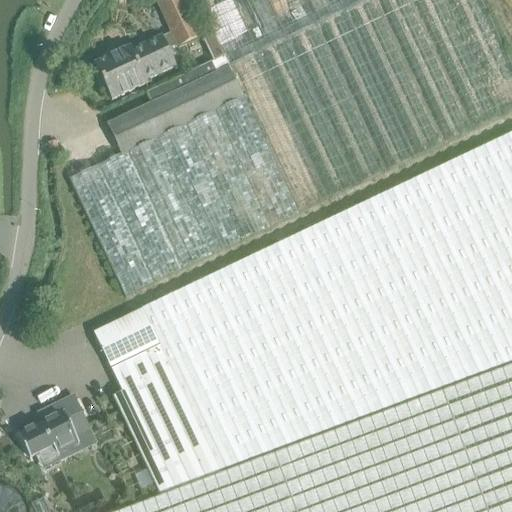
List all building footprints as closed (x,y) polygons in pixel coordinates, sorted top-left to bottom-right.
[(121,157),(71,182),(126,299),(333,200),(511,115),(511,68),(503,49),(487,14),(480,0),(195,0),(220,49),(224,58),(243,99),(121,157)] [(136,48),(99,66),(101,71),(98,72),(105,86),(108,85),(117,104),(155,86),(153,83),(183,68),(175,53),(182,49),(183,50),(206,39),(187,0),(167,0),(161,4),(176,35),(168,38),(168,37),(138,52),(136,48)] [(151,105),(107,126),(121,157),(243,99),(224,58),(146,95),(151,105)] [(511,136),(142,311),(143,313),(219,475),(511,364),(511,136)] [(134,317),(95,336),(121,394),(112,398),(159,496),(219,475),(143,313),(134,317)] [(511,511),(511,368),(290,451),(290,450),(125,511),(511,511)] [(52,420),(18,436),(30,460),(35,458),(53,448),(58,458),(80,447),(76,438),(89,432),(90,431),(78,407),(65,413),(61,404),(48,411),(52,420)] [(48,511),(43,500),(31,506),(33,511),(48,511)]
